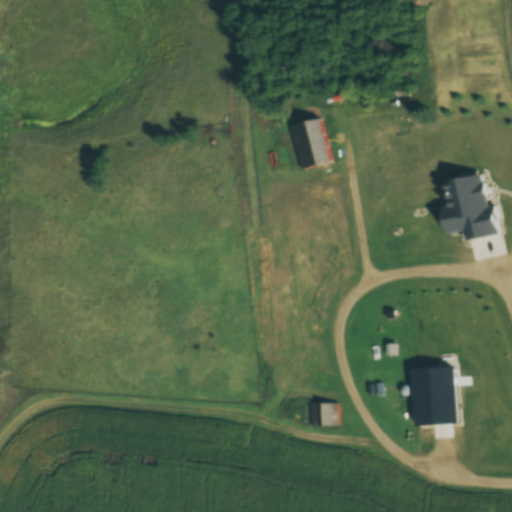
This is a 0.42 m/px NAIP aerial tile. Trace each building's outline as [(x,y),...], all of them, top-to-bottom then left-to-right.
[(304,171),(336,165),(327,121),(295,127),(304,171)] [(400,159),(427,159),(427,141),(400,141),(400,159)] [(387,325),(387,295),(372,295),(372,325),(387,325)] [(451,380),(420,380),(420,428),(451,428),(451,380)] [(310,404),(310,427),(338,427),(338,404),(310,404)]
